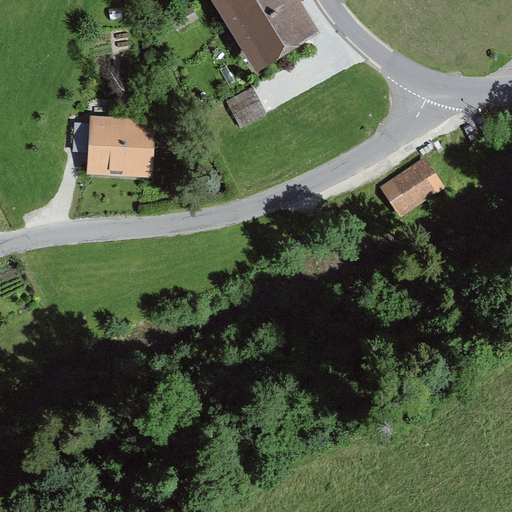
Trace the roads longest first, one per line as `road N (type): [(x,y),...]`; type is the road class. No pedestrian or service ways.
road 1 (residential): [(428,84),(407,127),(304,190),(168,226),(0,250)]
road 2 (tertiary): [(428,84),(377,53),(327,0)]
